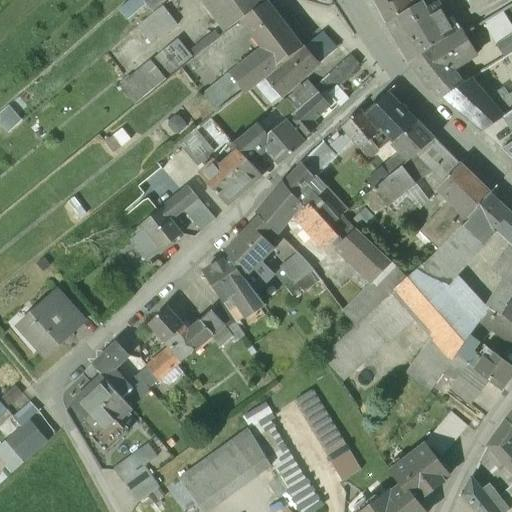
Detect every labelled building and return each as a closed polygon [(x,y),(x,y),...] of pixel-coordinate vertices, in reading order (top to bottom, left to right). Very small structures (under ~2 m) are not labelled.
[(140,0),(149,10),(157,5),(164,0),(140,0)] [(263,0),(203,0),(226,31),(242,20),(243,20),(266,3),(263,0)] [(374,0),(387,23),(413,7),(409,0),(374,0)] [(413,7),(387,23),(410,63),(434,46),(455,33),(436,2),(428,7),(424,1),(413,7)] [(266,3),(243,20),(265,47),(234,73),(246,92),(264,78),(281,66),(302,50),(266,3)] [(163,7),(152,15),(138,26),(152,44),(177,25),(163,7)] [(511,18),(506,8),(465,33),(474,46),(490,36),(491,38),(506,28),(510,35),(511,33),(511,18)] [(326,28),(304,48),(304,49),(318,65),(341,45),(326,28)] [(434,46),(410,63),(428,86),(442,98),(442,97),(462,84),(448,64),(475,47),(474,46),(465,33),(462,29),(455,33),(434,46)] [(221,37),(214,41),(219,48),(230,40),(228,38),(225,33),(221,36),(221,37)] [(177,40),(155,57),(171,76),(192,58),(177,40)] [(214,41),(193,56),(224,108),(239,97),(246,92),(234,73),(219,48),(214,41)] [(304,49),(283,67),(281,66),(264,78),(281,97),(318,65),(304,49)] [(351,56),(339,67),(350,78),(358,64),(351,56)] [(151,62),(129,79),(137,89),(145,97),(166,79),(151,62)] [(339,67),(314,89),(319,94),(321,97),(326,92),(328,94),(336,86),(338,88),(350,78),(339,67)] [(462,84),(442,97),(482,132),(502,118),(495,108),(491,103),(471,79),(462,84)] [(308,81),(287,99),(289,101),(298,111),(319,94),(314,89),(308,81)] [(338,88),(336,86),(328,94),(336,103),(340,107),(349,99),(338,88)] [(137,89),(128,97),(135,105),(145,97),(137,89)] [(326,92),(321,97),(319,94),(298,111),(290,118),(287,120),(304,140),(318,127),(313,122),(326,110),(328,113),(333,109),(332,108),(336,103),(328,94),(326,92)] [(389,94),(364,113),(379,131),(380,133),(371,139),(370,140),(377,149),(379,151),(390,142),(392,144),(418,123),(389,94)] [(224,108),(210,120),(215,126),(238,108),(237,107),(244,102),(239,97),(224,108)] [(289,101),(281,109),(290,118),(298,111),(289,101)] [(504,103),(495,108),(502,118),(504,117),(510,113),(504,103)] [(341,137),(327,149),(334,157),(352,139),(351,139),(364,130),(371,139),(380,133),(379,131),(377,132),(360,110),(343,127),(349,134),(343,139),(341,137)] [(303,144),(284,122),(267,137),(256,125),(233,144),(250,163),(267,148),(280,164),(303,144)] [(418,123),(392,144),(401,153),(382,168),(389,177),(401,166),(402,166),(418,153),(434,139),(418,123)] [(364,130),(351,139),(352,139),(366,158),(377,149),(370,140),(371,139),(364,130)] [(196,131),(179,146),(197,165),(213,151),(196,131)] [(461,165),(434,139),(418,153),(446,180),(461,165)] [(511,142),(502,150),(511,159),(511,142)] [(323,143),(302,163),(315,177),(334,157),(327,149),(323,143)] [(238,150),(220,167),(214,160),(198,174),(228,206),(263,177),(238,150)] [(315,177),(302,163),(283,183),(306,208),(310,204),(317,197),(306,185),(315,177)] [(491,195),(461,165),(446,180),(438,188),(450,200),(421,231),(439,249),(463,224),(464,225),(470,219),(469,218),(491,195)] [(389,177),(373,190),(387,206),(396,199),(406,191),(416,183),(402,166),(389,177)] [(306,208),(283,183),(258,214),(261,217),(272,229),(276,232),(292,215),(324,250),(333,243),(340,237),(331,227),(310,204),(306,208)] [(429,199),(416,183),(406,191),(410,195),(419,205),(421,207),(429,199)] [(198,199),(188,187),(172,199),(182,211),(198,199)] [(387,206),(373,190),(362,199),(376,215),(387,206)] [(406,191),(396,199),(401,203),(410,195),(406,191)] [(401,203),(391,212),(402,222),(419,205),(410,195),(401,203)] [(491,195),(469,218),(470,219),(464,225),(478,241),(482,244),(497,227),(511,213),(491,195)] [(325,205),(317,197),(310,204),(331,227),(338,220),(325,205)] [(182,211),(172,199),(164,206),(174,218),(182,211)] [(164,206),(141,225),(144,229),(136,235),(130,240),(148,261),(181,235),(171,221),(174,218),(164,206)] [(511,213),(497,227),(511,239),(511,213)] [(392,263),(342,216),(338,220),(331,227),(340,237),(333,243),(374,280),(375,281),(392,263)] [(261,217),(223,251),(231,260),(247,277),(278,248),(266,234),(272,229),(261,217)] [(439,249),(433,256),(424,264),(439,282),(478,241),(464,225),(463,224),(439,249)] [(141,225),(133,232),(136,235),(144,229),(141,225)] [(511,253),(496,274),(501,278),(505,282),(511,286),(511,253)] [(308,266),(297,254),(280,268),(294,285),(296,283),(312,271),(308,266)] [(247,277),(231,260),(225,264),(223,260),(203,273),(235,322),(237,323),(264,305),(247,277)] [(392,263),(375,281),(374,280),(343,312),(354,326),(394,291),(408,277),(392,263)] [(408,277),(394,291),(415,315),(433,335),(454,359),(455,357),(464,345),(470,335),(475,329),(477,326),(459,305),(439,282),(424,264),(408,277)] [(312,271),(296,283),(304,293),(320,281),(312,271)] [(505,282),(501,278),(497,283),(502,287),(505,282)] [(502,287),(489,309),(496,313),(501,316),(502,315),(510,302),(511,297),(511,286),(505,282),(502,287)] [(294,285),(288,290),(295,300),(304,293),(296,283),(294,285)] [(394,291),(354,326),(355,327),(322,357),(342,381),(415,315),(394,291)] [(46,304),(46,303),(20,326),(46,355),(72,332),(71,332),(81,322),(82,323),(83,322),(57,293),(55,295),(56,295),(46,304)] [(489,309),(470,293),(459,305),(477,326),(489,309)] [(235,322),(222,302),(212,311),(224,324),(223,324),(227,329),(235,322)] [(511,303),(510,302),(502,315),(511,322),(511,303)] [(167,308),(149,325),(166,343),(184,327),(167,308)] [(212,311),(188,331),(186,329),(181,334),(195,350),(223,324),(224,324),(212,311)] [(511,322),(502,315),(501,316),(496,313),(488,327),(511,344),(509,349),(511,350),(511,322)] [(184,327),(166,343),(182,361),(195,350),(181,334),(186,329),(184,327)] [(480,333),(475,329),(470,335),(476,339),(480,333)] [(433,335),(406,373),(429,394),(451,364),(454,359),(433,335)] [(476,339),(470,335),(464,345),(472,351),(479,342),(476,339)] [(116,344),(93,366),(104,377),(112,386),(120,378),(111,369),(126,356),(116,344)] [(464,345),(455,357),(460,361),(466,365),(474,371),(481,361),(480,357),(472,351),(464,345)] [(511,366),(502,359),(485,346),(480,354),(484,357),(481,361),(474,371),(488,381),(502,391),(511,377),(511,366)] [(511,350),(509,349),(502,359),(511,366),(511,350)] [(169,350),(147,368),(158,381),(181,363),(169,350)] [(460,361),(455,357),(454,359),(451,364),(456,367),(460,361)] [(474,371),(466,365),(458,377),(479,394),(488,381),(474,371)] [(158,381),(147,368),(137,376),(140,379),(149,389),(158,381)] [(104,377),(94,387),(92,386),(74,403),(110,441),(138,415),(123,399),(112,386),(104,377)] [(469,406),(479,394),(458,377),(449,391),(469,406)] [(129,387),(120,378),(112,386),(123,399),(131,391),(132,390),(129,387)] [(149,389),(140,379),(129,387),(132,390),(131,391),(138,399),(149,389)] [(15,385),(0,398),(0,405),(5,411),(24,395),(15,385)] [(314,386),(293,399),(342,482),(364,469),(314,386)] [(278,418),(267,400),(242,415),(250,428),(269,460),(272,465),(300,511),(313,511),(326,505),(275,419),(278,418)] [(13,420),(20,429),(39,412),(32,404),(13,420)] [(468,427),(451,412),(445,420),(461,435),(468,427)] [(445,420),(425,444),(426,445),(441,458),(461,435),(445,420)] [(511,440),(511,425),(506,420),(487,446),(511,474),(511,443),(511,442),(511,440)] [(468,426),(468,427),(461,435),(469,442),(475,432),(468,426)] [(250,428),(249,428),(231,441),(253,471),(269,460),(250,428)] [(231,441),(178,479),(202,511),(205,511),(256,476),(253,471),(231,441)] [(147,444),(113,468),(122,481),(143,465),(143,466),(156,457),(147,444)] [(450,475),(426,445),(391,472),(402,486),(403,485),(415,501),(422,496),(423,497),(443,482),(442,481),(450,475)] [(511,474),(487,446),(480,460),(492,471),(497,478),(501,475),(511,487),(511,486),(511,474)] [(269,460),(253,471),(256,476),(272,465),(269,460)] [(143,465),(122,481),(129,491),(151,476),(143,466),(143,465)] [(151,476),(129,491),(137,503),(158,487),(151,476)] [(489,486),(481,492),(471,478),(463,495),(476,511),(506,511),(508,511),(489,486)] [(402,486),(391,494),(389,492),(362,511),(423,511),(415,501),(403,485),(402,486)]
